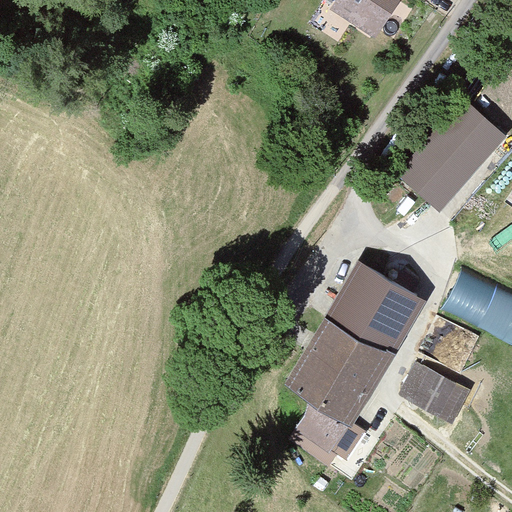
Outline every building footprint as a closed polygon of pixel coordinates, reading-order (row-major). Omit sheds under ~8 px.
[(404,0),(339,0),(332,12),(374,42),(404,0)] [(509,141),(466,102),(398,176),(441,215),(509,141)] [(429,304),(358,262),(283,387),(311,404),(352,430),(429,304)] [(511,341),(511,289),(464,268),(444,311),(511,341)] [(471,388),(413,363),(398,397),(456,422),(471,388)] [(352,430),(311,404),(288,441),(330,466),(352,430)]
